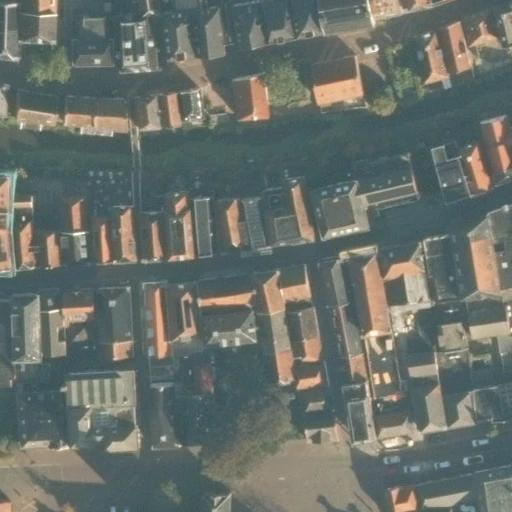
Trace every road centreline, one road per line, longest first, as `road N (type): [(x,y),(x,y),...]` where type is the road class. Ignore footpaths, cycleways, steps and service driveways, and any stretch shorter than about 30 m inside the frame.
road 1 (residential): [(0,71),(128,83),(309,50),(486,0)]
road 2 (unclassified): [(511,438),(412,458),(41,476)]
